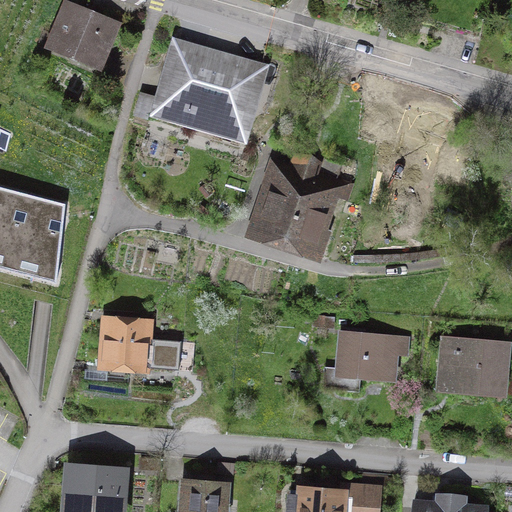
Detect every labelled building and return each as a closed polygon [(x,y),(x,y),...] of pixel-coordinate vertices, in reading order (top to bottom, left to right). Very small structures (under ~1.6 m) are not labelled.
[(453,2),(445,29),(462,33),(470,7),(453,2)] [(71,51),(100,63),(116,25),(67,5),(50,47),(69,55),(71,51)] [(262,66),(177,42),(159,104),(244,129),(262,66)] [(258,231),(313,249),(341,165),(326,159),(321,162),(318,172),(314,171),(317,162),(297,156),(290,177),(278,173),(258,231)] [(64,205),(0,187),(0,268),(56,284),(64,205)] [(106,321),(103,364),(144,368),(148,324),(106,321)] [(343,334),(338,388),(357,390),(359,375),(391,378),(393,353),(406,354),(407,340),(343,334)] [(445,343),(441,382),(501,387),(505,348),(445,343)] [(367,396),(364,427),(395,430),(397,399),(367,396)] [(446,406),(444,434),(462,435),(465,407),(446,406)] [(67,466),(63,511),(124,511),(127,470),(67,466)] [(185,481),(182,511),(223,511),(225,485),(185,481)] [(375,511),(377,490),(341,488),(340,494),(301,491),(301,497),(290,496),(288,511),(375,511)] [(462,497),(440,495),(439,508),(418,506),(417,511),(481,511),(482,511),(461,509),(462,497)]
